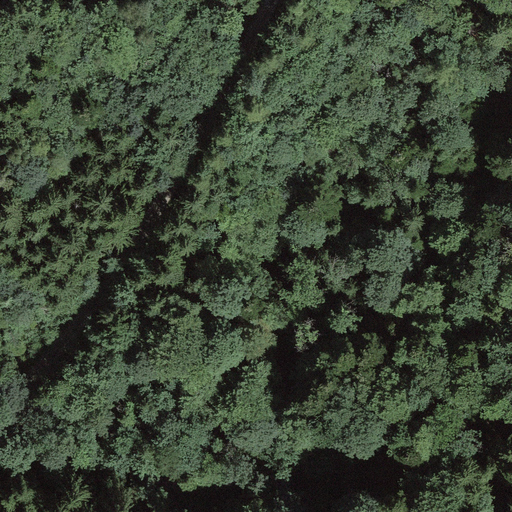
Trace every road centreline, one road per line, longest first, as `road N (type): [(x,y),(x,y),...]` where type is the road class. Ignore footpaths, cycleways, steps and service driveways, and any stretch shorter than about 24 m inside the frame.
road 1 (track): [(73,345),(119,457),(191,490),(366,464),(511,398)]
road 2 (track): [(269,0),(73,345),(0,413)]
